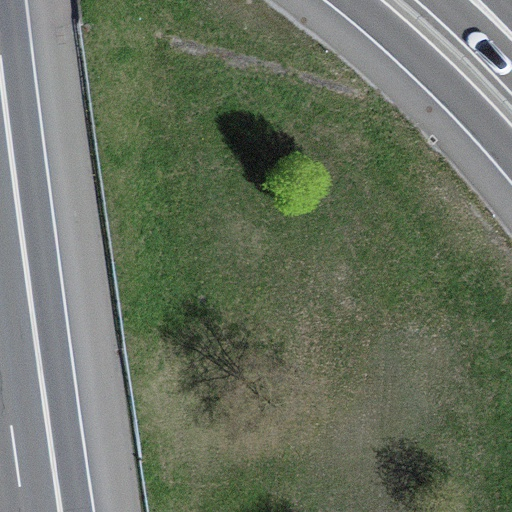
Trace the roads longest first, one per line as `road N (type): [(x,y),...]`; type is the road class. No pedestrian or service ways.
road 1 (motorway): [(78,511),(66,428),(0,193)]
road 2 (motorway): [(352,0),(511,153)]
road 3 (motorway): [(23,511),(0,346)]
